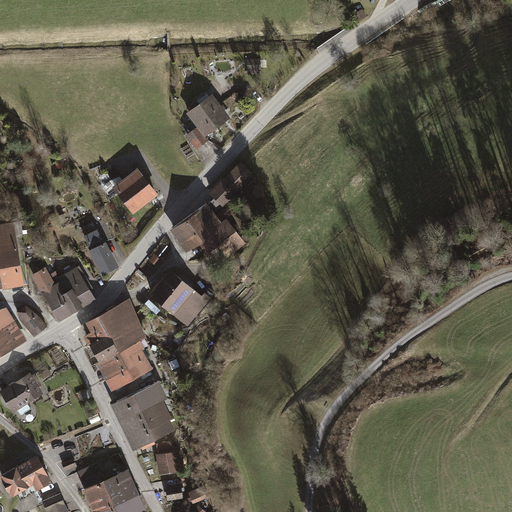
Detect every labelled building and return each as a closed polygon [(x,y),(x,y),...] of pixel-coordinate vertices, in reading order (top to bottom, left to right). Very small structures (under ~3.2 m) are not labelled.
[(362,8),(353,14),(358,21),(366,15),(362,8)] [(261,58),(247,58),(247,74),(261,73),(261,58)] [(186,111),(197,126),(205,136),(226,120),(230,117),(211,92),(186,111)] [(208,140),(205,136),(197,126),(185,135),(196,149),(208,140)] [(240,160),(208,192),(222,206),(254,173),(240,160)] [(136,165),(111,184),(133,212),(151,198),(157,193),(136,165)] [(208,204),(172,229),(187,250),(199,241),(218,268),(250,246),(229,217),(221,223),(208,204)] [(67,220),(64,214),(59,216),(61,223),(67,220)] [(80,225),(83,232),(95,226),(92,220),(80,225)] [(23,235),(21,221),(0,224),(0,288),(24,284),(16,236),(23,235)] [(83,234),(90,247),(103,241),(96,227),(83,234)] [(90,247),(88,248),(94,260),(101,274),(118,266),(104,240),(103,241),(90,247)] [(150,262),(158,268),(162,263),(153,256),(150,262)] [(43,267),(32,274),(59,319),(97,296),(75,260),(49,276),(43,267)] [(171,268),(150,292),(190,327),(214,299),(205,291),(202,294),(171,268)] [(149,336),(130,299),(86,322),(92,332),(88,334),(101,360),(96,362),(111,390),(152,368),(138,342),(149,336)] [(17,310),(19,318),(22,322),(34,336),(47,325),(36,312),(25,304),(17,310)] [(6,305),(0,308),(0,352),(25,339),(6,305)] [(230,316),(225,311),(221,316),(225,321),(230,316)] [(173,341),(169,345),(177,352),(181,347),(173,341)] [(30,370),(0,389),(0,391),(14,412),(45,392),(30,370)] [(155,380),(110,403),(134,451),(175,430),(168,416),(170,415),(161,397),(163,396),(155,380)] [(156,454),(154,454),(156,474),(184,471),(181,451),(172,452),(171,444),(155,446),(156,454)] [(37,453),(0,471),(0,476),(9,495),(30,484),(34,492),(52,483),(37,453)] [(73,459),(64,463),(67,469),(76,465),(73,459)] [(83,486),(93,511),(142,511),(146,511),(128,468),(118,472),(115,465),(95,473),(92,466),(80,471),(85,485),(83,486)] [(180,484),(165,486),(166,488),(160,488),(161,499),(167,498),(167,500),(182,498),(180,484)] [(202,490),(190,495),(194,507),(207,502),(202,490)] [(68,511),(61,492),(43,500),(47,511),(68,511)]
